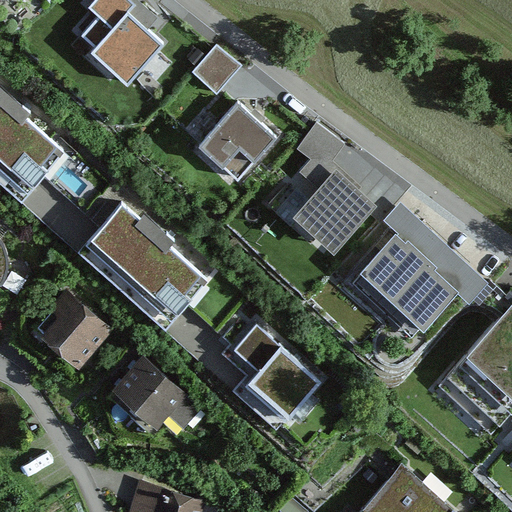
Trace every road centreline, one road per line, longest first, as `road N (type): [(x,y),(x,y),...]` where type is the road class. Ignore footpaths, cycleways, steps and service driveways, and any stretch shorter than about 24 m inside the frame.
road 1 (residential): [(511,244),(195,0)]
road 2 (residential): [(0,161),(244,384)]
road 3 (residential): [(0,367),(37,400),(99,511)]
